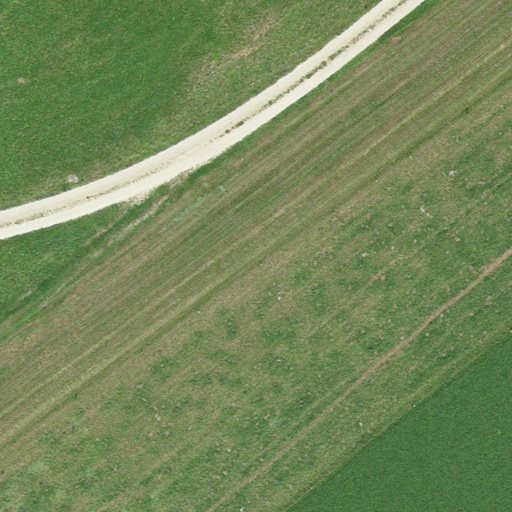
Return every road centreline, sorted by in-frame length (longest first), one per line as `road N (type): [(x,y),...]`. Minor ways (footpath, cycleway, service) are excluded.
road 1 (track): [(393,0),(212,145),(0,229)]
road 2 (track): [(0,332),(212,145)]
